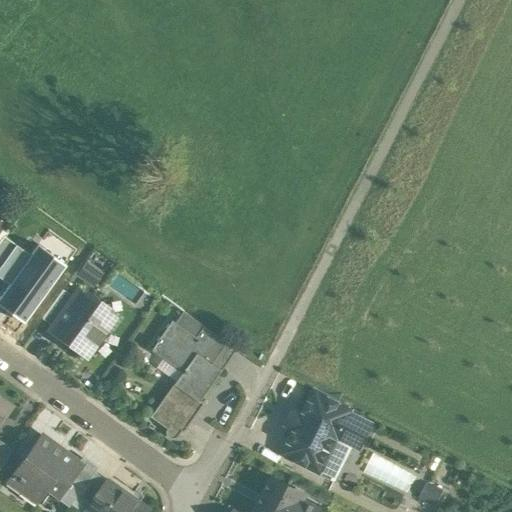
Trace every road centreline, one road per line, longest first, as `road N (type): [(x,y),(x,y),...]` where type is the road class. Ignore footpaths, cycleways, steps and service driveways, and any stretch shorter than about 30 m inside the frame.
road 1 (track): [(462,0),(270,367)]
road 2 (residential): [(197,494),(0,352)]
road 3 (residential): [(270,367),(197,494)]
